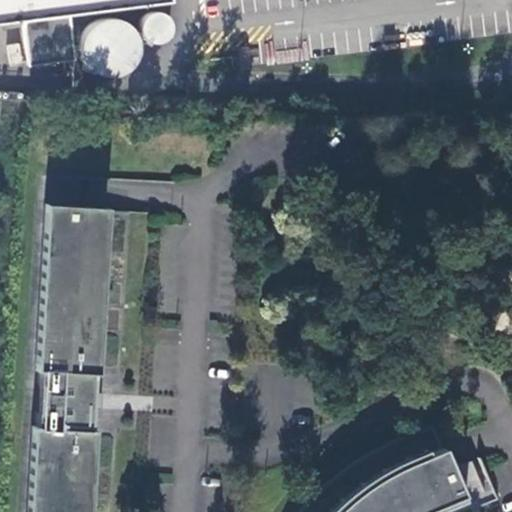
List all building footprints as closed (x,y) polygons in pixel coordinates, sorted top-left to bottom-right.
[(0,0),(0,22),(20,20),(66,14),(140,5),(139,0),(0,0)] [(66,14),(20,20),(25,66),(72,60),(66,14)] [(133,24),(94,20),(91,51),(104,53),(102,74),(128,76),(133,24)] [(30,426),(25,511),(86,511),(91,429),(89,429),(90,410),(100,410),(101,393),(91,392),(92,373),(94,373),(104,211),(43,208),(33,369),(36,370),(33,426),(30,426)] [(435,511),(443,508),(464,500),(451,469),(441,447),(419,457),(397,466),(376,477),(361,489),(340,505),(332,511),(435,511)] [(470,461),(451,469),(464,500),(484,492),(470,461)]
